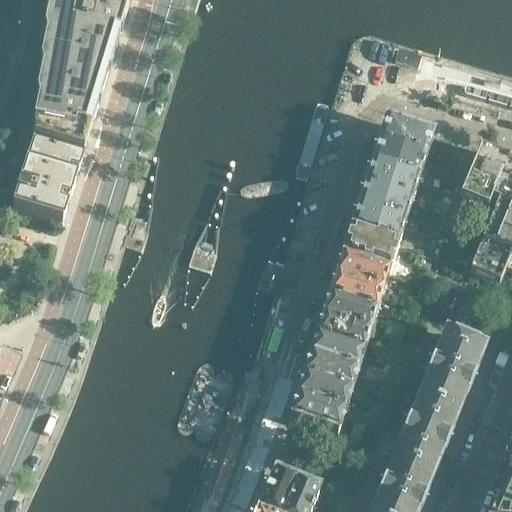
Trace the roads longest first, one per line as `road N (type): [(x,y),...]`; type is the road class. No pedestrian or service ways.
road 1 (residential): [(511,143),(405,109),(367,118),(231,511)]
road 2 (primary): [(0,504),(68,327),(171,0)]
road 3 (unclassified): [(460,511),(511,387)]
